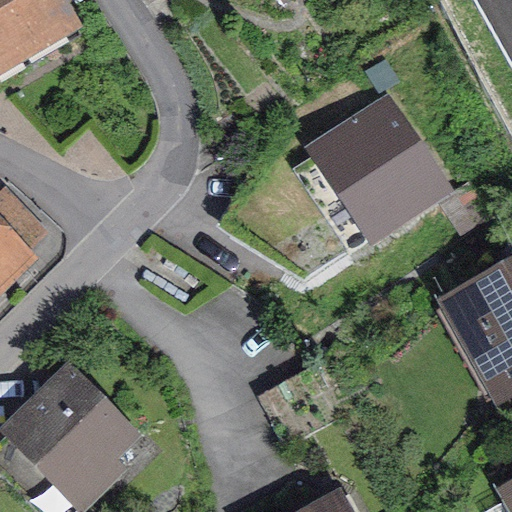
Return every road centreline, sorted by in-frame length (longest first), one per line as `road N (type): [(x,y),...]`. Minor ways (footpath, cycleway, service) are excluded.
road 1 (residential): [(106,259),(171,173),(168,111),(116,0)]
road 2 (residential): [(0,367),(106,259)]
road 3 (residential): [(106,259),(0,173)]
